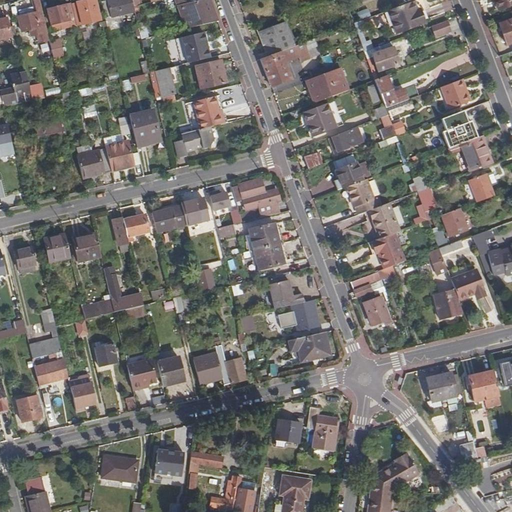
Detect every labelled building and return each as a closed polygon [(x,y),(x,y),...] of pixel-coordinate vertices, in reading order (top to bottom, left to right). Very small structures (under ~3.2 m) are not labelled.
[(50,37),(41,0),(32,0),(36,13),(20,17),(23,32),(30,31),(32,36),(38,35),(40,42),(51,40),(50,37)] [(21,0),(24,13),(34,11),(31,0),(21,0)] [(88,0),(73,4),(76,15),(80,14),(83,25),(102,20),(96,0),(88,0)] [(110,0),(114,17),(138,11),(137,6),(135,0),(110,0)] [(185,0),(190,0),(196,26),(219,20),(211,0),(184,0),(185,0)] [(511,0),(496,0),(500,10),(511,4),(511,0)] [(418,10),(415,1),(390,10),(398,32),(426,21),(422,9),(418,10)] [(73,4),(73,3),(68,5),(68,7),(50,11),(53,26),(54,26),(56,32),(78,26),(76,15),(73,4)] [(344,15),(343,13),(347,11),(345,4),(333,8),(336,19),(344,15)] [(357,19),(370,15),(368,8),(355,12),(357,19)] [(0,20),(0,41),(12,38),(8,19),(0,20)] [(510,45),(511,43),(511,19),(501,24),(510,45)] [(447,20),(431,26),(436,38),(452,31),(447,20)] [(286,49),(296,45),(287,21),(261,32),(269,55),(280,51),(286,49)] [(140,38),(147,37),(146,23),(138,24),(140,38)] [(176,38),(182,64),(210,57),(204,31),(176,38)] [(59,45),(57,36),(50,37),(51,40),(52,47),(59,45)] [(324,52),(319,37),(296,45),(286,49),(289,59),(303,54),(305,59),(324,52)] [(401,64),(392,41),(381,45),(383,50),(373,53),(379,72),(401,64)] [(261,58),(272,86),(291,79),(280,51),(269,55),(261,58)] [(302,62),(306,71),(316,67),(313,58),(302,62)] [(202,90),(227,84),(222,61),(197,68),(202,90)] [(315,102),(350,89),(339,61),(311,71),(314,79),(307,81),(315,102)] [(153,72),(159,98),(177,93),(171,67),(153,72)] [(8,89),(1,90),(4,103),(5,107),(27,101),(26,94),(33,93),(28,72),(14,76),(17,90),(8,92),(8,89)] [(130,84),(145,81),(144,74),(129,77),(130,84)] [(388,107),(421,95),(417,85),(395,93),(389,75),(377,79),(386,104),(388,107)] [(452,109),(471,102),(467,89),(469,88),(466,79),(445,87),(452,109)] [(63,93),(65,99),(80,96),(79,89),(63,93)] [(218,95),(196,101),(202,129),(211,126),(227,123),(225,114),(225,113),(222,113),(222,110),(218,95)] [(313,135),(337,127),(327,102),(304,112),(313,135)] [(368,111),(371,120),(390,113),(388,107),(386,104),(368,111)] [(82,106),(84,117),(96,116),(95,105),(82,106)] [(138,143),(161,137),(155,111),(131,117),(138,143)] [(450,148),(478,137),(473,121),(468,122),(464,111),(443,119),(448,130),(444,131),(450,148)] [(120,120),(124,136),(131,134),(127,118),(120,120)] [(36,125),(39,141),(65,135),(62,119),(36,125)] [(214,140),(211,126),(202,129),(183,133),(185,139),(176,141),(180,157),(189,155),(188,151),(197,149),(197,148),(204,146),(205,149),(211,147),(214,140)] [(350,146),(345,132),(333,136),(336,143),(334,144),(337,151),(350,146)] [(398,135),(378,142),(381,148),(400,141),(398,136),(398,135)] [(464,150),(472,172),(495,164),(484,135),(478,137),(450,148),(453,154),(464,150)] [(106,142),(107,148),(126,143),(124,136),(106,141),(106,142)] [(138,143),(139,148),(162,142),(161,137),(138,143)] [(77,149),(82,171),(111,164),(107,148),(106,142),(77,149)] [(130,142),(126,143),(107,148),(111,164),(113,172),(136,167),(130,142)] [(303,157),(308,169),(322,163),(316,151),(303,157)] [(344,187),(349,185),(365,179),(364,177),(359,164),(358,161),(338,169),(341,178),(344,187)] [(367,162),(359,164),(364,177),(372,175),(367,162)] [(479,202),(496,196),(488,174),(471,181),(479,202)] [(426,175),(415,179),(416,183),(419,190),(420,192),(431,188),(426,175)] [(375,197),(368,178),(365,179),(349,185),(356,204),(358,204),(361,214),(371,210),(381,206),(377,197),(375,197)] [(263,179),(234,187),(237,199),(243,197),(244,200),(247,214),(250,213),(249,210),(251,209),(282,200),(278,189),(266,193),(263,179)] [(216,192),(227,191),(227,183),(215,184),(216,192)] [(212,194),(216,210),(231,207),(227,194),(222,195),(221,192),(212,194)] [(204,199),(182,205),(182,206),(187,226),(210,220),(204,199)] [(396,233),(402,231),(391,203),(381,206),(371,210),(379,231),(386,229),(389,236),(396,233)] [(264,218),(284,213),(282,205),(262,210),(264,218)] [(153,213),(158,233),(187,226),(182,206),(153,213)] [(244,223),(240,208),(232,210),(236,224),(244,223)] [(461,208),(443,215),(451,237),(470,230),(461,208)] [(124,220),(128,237),(150,232),(146,215),(124,220)] [(128,237),(124,220),(124,219),(114,222),(120,246),(121,246),(130,244),(128,237)] [(235,224),(221,228),(223,238),(238,235),(235,224)] [(441,248),(452,244),(450,239),(448,240),(442,224),(433,227),(441,248)] [(248,231),(253,251),(278,245),(273,225),(248,231)] [(386,229),(379,231),(382,238),(389,236),(386,229)] [(489,253),(492,252),(488,239),(495,237),(493,229),(475,235),(482,255),(486,254),(489,253)] [(380,252),(386,268),(391,266),(406,261),(396,233),(389,236),(382,238),(374,241),(378,253),(380,252)] [(79,262),(102,257),(97,234),(74,240),(79,262)] [(52,263),(71,258),(66,235),(47,239),(52,263)] [(441,248),(443,254),(465,245),(463,240),(452,244),(441,248)] [(130,244),(121,246),(123,253),(131,251),(130,244)] [(283,265),(278,245),(253,251),(258,271),(283,265)] [(511,245),(501,249),(501,250),(502,256),(511,253),(511,245)] [(19,268),(21,268),(36,265),(32,247),(16,251),(19,268)] [(450,271),(443,254),(441,248),(430,252),(439,275),(450,271)] [(511,253),(502,256),(501,250),(492,252),(489,253),(496,275),(507,272),(508,275),(511,274),(511,253)] [(492,272),(486,254),(482,255),(488,273),(492,272)] [(232,284),(230,273),(228,263),(221,265),(225,285),(232,284)] [(37,270),(36,265),(21,268),(22,273),(37,270)] [(394,274),(391,266),(386,268),(379,271),(382,279),(394,274)] [(106,272),(108,279),(120,276),(118,269),(106,272)] [(207,269),(198,271),(202,291),(212,289),(207,269)] [(479,269),(453,279),(457,290),(461,299),(477,293),(478,296),(488,293),(479,269)] [(237,271),(230,273),(232,284),(233,286),(240,285),(237,271)] [(382,279),(379,271),(353,281),(356,289),(382,279)] [(293,305),(305,302),(303,293),(297,295),(294,296),(292,289),(289,280),(271,285),(276,309),(293,305)] [(461,299),(457,290),(435,296),(440,319),(463,314),(459,300),(461,299)] [(385,324),(392,322),(383,295),(365,302),(374,324),(382,321),(384,321),(385,324)] [(145,307),(142,296),(121,301),(120,296),(111,297),(112,301),(115,314),(126,311),(145,307)] [(80,297),(65,301),(59,302),(63,316),(74,313),(73,312),(83,310),(83,308),(80,297)] [(173,300),(177,314),(184,313),(181,298),(173,300)] [(305,302),(293,305),(299,331),(320,326),(314,300),(305,302)] [(115,314),(112,301),(101,304),(104,317),(115,314)] [(83,308),(83,310),(86,321),(92,320),(89,307),(83,308)] [(147,317),(145,307),(126,311),(129,321),(147,317)] [(240,309),(242,316),(249,315),(247,307),(240,309)] [(39,311),(44,333),(55,330),(49,309),(39,311)] [(19,329),(0,333),(0,340),(28,334),(24,320),(18,322),(19,329)] [(86,321),(72,324),(73,330),(87,326),(86,321)] [(295,364),(314,360),(313,355),(319,353),(321,358),(332,355),(326,331),(289,340),(295,364)] [(30,345),(34,360),(50,355),(63,352),(60,337),(30,345)] [(223,377),(225,385),(247,378),(241,359),(226,363),(221,341),(215,343),(219,362),(223,377)] [(118,364),(115,353),(118,353),(117,349),(115,349),(113,342),(100,345),(101,348),(95,350),(99,368),(118,364)] [(36,368),(41,391),(50,389),(49,385),(70,380),(63,352),(50,355),(51,359),(57,358),(58,362),(36,368)] [(158,364),(163,387),(186,382),(180,359),(158,364)] [(511,361),(511,359),(500,362),(506,386),(511,384),(511,361)] [(134,392),(145,390),(144,386),(149,385),(158,383),(152,360),(127,366),(134,392)] [(223,377),(219,362),(197,369),(201,384),(223,377)] [(475,399),(501,393),(494,366),(469,372),(475,399)] [(465,395),(460,374),(453,376),(452,373),(427,380),(432,403),(465,395)] [(430,403),(432,403),(427,380),(422,381),(425,390),(426,390),(430,403)] [(90,381),(68,386),(75,411),(96,405),(90,381)] [(0,411),(8,409),(3,387),(0,387),(0,411)] [(18,401),(23,423),(42,418),(37,396),(18,401)] [(138,411),(135,397),(127,399),(130,413),(138,411)] [(332,450),(335,431),(331,431),(333,418),(319,416),(320,408),(309,406),(306,427),(313,428),(311,447),(332,450)] [(288,422),(279,420),(276,440),(297,443),(300,423),(288,422)] [(481,458),(476,440),(462,443),(465,455),(468,455),(469,461),(474,459),(480,458),(481,458)] [(156,473),(180,477),(184,455),(159,451),(156,473)] [(191,451),(188,474),(190,474),(198,475),(200,463),(197,463),(198,453),(191,451)] [(223,457),(198,453),(197,463),(200,463),(222,467),(223,457)] [(407,454),(380,471),(393,490),(420,473),(407,454)] [(134,482),(137,461),(104,456),(101,477),(134,482)] [(474,459),(476,470),(487,467),(485,457),(481,458),(480,458),(474,459)] [(371,485),(370,494),(389,498),(393,490),(380,471),(376,475),(371,485)] [(196,489),(198,475),(190,474),(188,487),(196,489)] [(302,511),(304,498),(309,499),(311,480),(283,476),(280,495),(284,495),(281,511),(302,511)] [(232,480),(228,480),(225,499),(211,497),(210,506),(248,511),(250,511),(254,491),(253,491),(238,488),(239,481),(240,477),(233,477),(232,480)] [(33,498),(30,499),(33,511),(54,511),(50,494),(49,494),(45,480),(30,484),(31,491),(33,498)] [(254,483),(239,481),(238,488),(253,491),(254,483)] [(387,511),(390,498),(389,498),(370,494),(367,511),(387,511)] [(137,511),(139,503),(131,502),(129,511),(137,511)]
